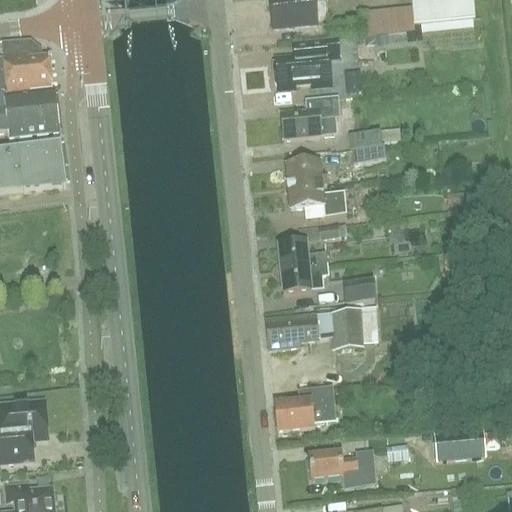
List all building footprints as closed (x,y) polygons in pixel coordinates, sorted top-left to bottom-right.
[(318,7),(331,6),(330,0),(306,0),(273,4),(276,37),(321,33),(318,7)] [(475,22),(472,0),(409,0),(411,11),(360,17),(363,38),(382,36),(413,33),(413,29),(475,22)] [(413,33),(382,36),(384,51),(415,48),(413,33)] [(296,64),(276,65),(280,100),(335,94),(332,60),(320,61),(318,49),(294,52),(296,64)] [(0,98),(29,96),(29,94),(52,91),(48,59),(26,62),(26,60),(0,62),(0,98)] [(8,143),(58,136),(52,94),(3,101),(3,100),(0,100),(0,138),(8,138),(8,143)] [(313,117),(280,121),(283,147),(321,143),(319,126),(340,124),(339,121),(351,120),(349,100),(337,101),(338,103),(312,105),(313,117)] [(349,154),(381,151),(379,137),(348,140),(349,154)] [(0,199),(65,191),(59,148),(0,155),(0,199)] [(352,170),(384,168),(383,153),(351,155),(352,170)] [(316,193),(322,193),(322,191),(326,190),(325,180),(321,180),(319,166),(285,170),(288,197),(300,195),(300,190),(314,188),(316,193)] [(300,195),(288,197),(290,213),(323,210),(324,221),(346,219),(343,195),(323,198),(322,193),(316,193),(314,188),(300,190),(300,195)] [(464,210),(462,197),(445,199),(447,212),(464,210)] [(497,216),(488,218),(490,238),(499,237),(497,216)] [(318,232),(319,244),(346,241),(345,229),(318,232)] [(307,259),(305,247),(277,249),(280,274),(327,270),(326,259),(318,260),(318,258),(307,259)] [(502,267),(501,253),(452,257),(454,276),(477,274),(476,270),(502,267)] [(327,270),(280,274),(283,299),(311,296),(309,284),(320,282),(320,280),(328,279),(327,270)] [(344,289),(346,306),(375,304),(373,286),(344,289)] [(361,353),(361,347),(379,346),(376,311),(357,312),(358,316),(268,325),(268,329),(265,329),(267,350),(275,350),(276,354),(299,352),(299,347),(332,343),(333,356),(361,353)] [(312,428),(334,426),(331,392),(308,394),(310,405),(273,409),(276,439),(313,436),(312,428)] [(31,445),(47,443),(43,406),(0,410),(0,468),(32,465),(31,451),(31,445)] [(434,437),(436,466),(484,461),(482,433),(434,437)] [(411,467),(411,452),(390,452),(390,467),(411,467)] [(342,478),(356,477),(354,464),(339,466),(339,459),(309,462),(311,486),(343,483),(342,478)] [(53,511),(51,492),(28,494),(27,487),(5,489),(6,506),(13,505),(14,511),(53,511)]
